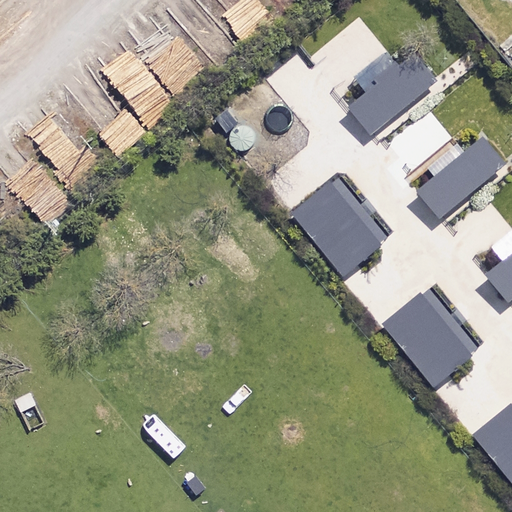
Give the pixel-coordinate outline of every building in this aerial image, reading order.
[(347,107),(371,135),(437,80),(414,54),(399,67),(394,61),(372,80),(375,83),(347,107)] [(417,192),(440,220),(506,166),(482,137),(464,152),(452,138),(419,165),(431,180),(417,192)] [(344,277),(381,245),(325,181),(288,213),(344,277)] [(487,274),(510,302),(511,300),(511,227),(489,247),(502,262),(487,274)] [(435,388),(472,356),(416,292),(379,324),(435,388)] [(511,483),(511,409),(507,404),(470,436),(511,483)]
